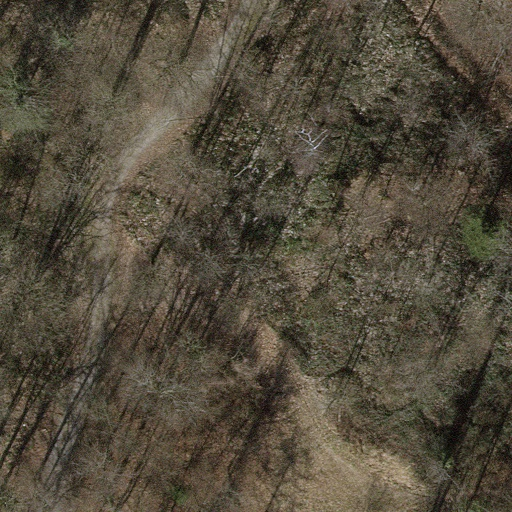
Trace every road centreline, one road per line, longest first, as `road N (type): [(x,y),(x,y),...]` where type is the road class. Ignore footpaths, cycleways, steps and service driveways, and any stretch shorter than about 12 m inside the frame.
road 1 (track): [(277,0),(136,135),(94,235)]
road 2 (track): [(53,511),(59,466),(94,379),(106,294),(94,235)]
road 3 (track): [(94,235),(250,334)]
